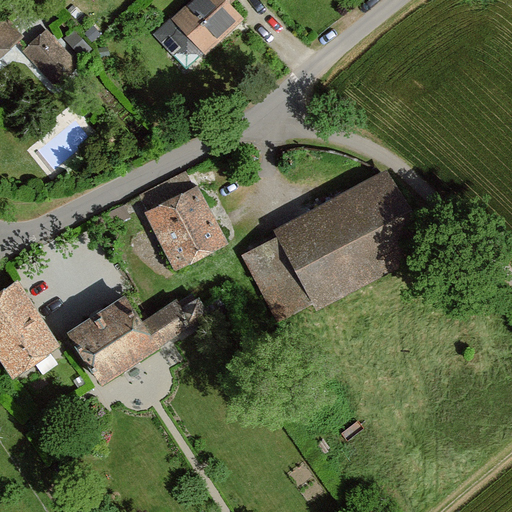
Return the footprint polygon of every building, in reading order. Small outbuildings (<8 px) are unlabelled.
[(224,0),(195,0),(157,35),(188,68),(242,19),(228,4),(224,0)] [(0,11),(0,56),(22,36),(0,11)] [(75,68),(47,35),(29,50),(58,83),(75,68)] [(187,170),(141,195),(152,217),(199,192),(187,170)] [(429,246),(391,176),(283,235),(286,240),(251,258),(283,316),(317,298),(321,305),(429,246)] [(226,242),(199,192),(152,217),(179,267),(226,242)] [(57,347),(18,288),(0,300),(0,351),(15,374),(57,347)] [(143,326),(127,302),(74,337),(105,383),(157,348),(143,326)] [(143,326),(157,348),(208,316),(199,303),(184,313),(178,304),(153,319),(143,326)]
